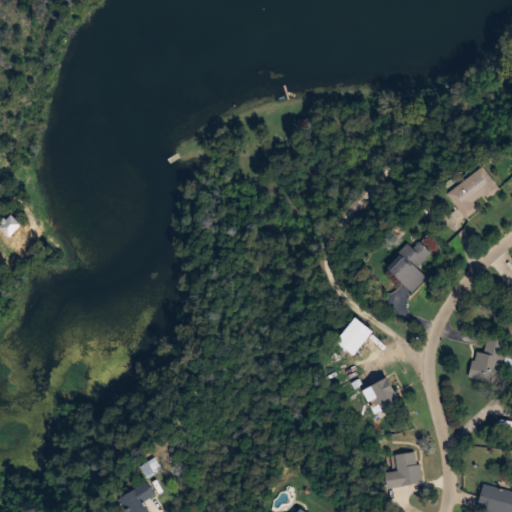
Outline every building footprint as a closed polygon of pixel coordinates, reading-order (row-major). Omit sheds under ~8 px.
[(447,191),(465,219),(480,209),(476,204),(499,189),(484,167),(447,191)] [(21,224),(10,213),(0,223),(0,227),(9,237),(21,224)] [(387,266),(412,292),(427,278),(417,267),(431,253),(419,241),(413,247),(409,244),(387,266)] [(498,384),(507,338),(487,335),(484,353),(475,351),(470,378),(498,384)] [(370,386),(381,414),(401,406),(389,378),(370,386)] [(396,454),(397,471),(385,472),(386,487),(421,484),(418,451),(396,454)] [(155,494),(146,481),(118,500),(125,511),(148,511),(142,503),(155,494)] [(496,511),(511,511),(511,491),(483,484),(477,507),(496,511)]
